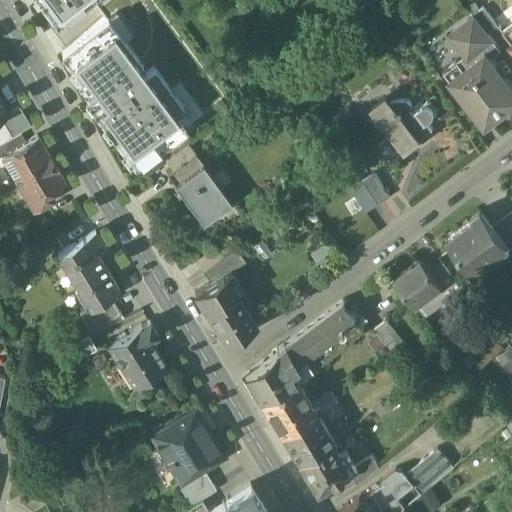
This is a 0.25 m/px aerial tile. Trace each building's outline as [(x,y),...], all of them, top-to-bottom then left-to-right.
[(86,0),(41,0),(51,13),(59,8),(65,16),(86,0)] [(483,6),(474,13),(489,32),(498,25),(483,6)] [(489,32),(474,13),(464,21),(486,51),(487,51),(497,43),(489,32)] [(143,65),(108,18),(62,52),(82,78),(78,80),(98,107),(95,110),(135,163),(185,126),(175,112),(183,106),(154,67),(146,73),(141,66),(143,65)] [(486,51),(464,21),(449,32),(466,53),(444,71),(471,106),(484,123),(487,121),(487,122),(502,111),(501,111),(511,102),(511,85),(496,64),(497,64),(487,51),(486,51)] [(511,22),(502,30),(511,42),(511,41),(511,22)] [(0,116),(1,116),(11,110),(0,92),(0,116)] [(408,99),(394,99),(373,115),(388,135),(381,141),(379,144),(379,147),(379,150),(381,153),(384,155),(387,155),(390,154),(398,148),(402,153),(432,129),(427,122),(436,114),(437,111),(430,102),(427,102),(413,112),(411,109),(412,108),(412,104),(408,99)] [(11,110),(1,116),(12,134),(21,129),(31,123),(20,104),(11,110)] [(12,134),(0,140),(0,150),(2,153),(3,153),(27,138),(21,129),(12,134)] [(27,138),(3,153),(13,171),(47,150),(37,132),(27,138)] [(188,141),(165,158),(173,168),(195,152),(188,141)] [(47,150),(13,171),(34,206),(53,195),(49,187),(51,186),(55,186),(59,184),(60,181),(64,178),(47,150)] [(173,168),(168,172),(175,182),(203,162),(195,152),(173,168)] [(2,153),(0,154),(0,177),(13,171),(3,153),(2,153)] [(203,162),(175,182),(203,220),(231,200),(203,162)] [(389,196),(374,172),(362,179),(364,182),(378,203),(389,196)] [(364,182),(352,190),(366,211),(378,203),(364,182)] [(473,218),(446,238),(471,270),(507,243),(495,227),(492,224),(481,209),(472,216),(473,218)] [(511,218),(510,216),(511,214),(511,209),(492,224),(495,227),(499,225),(511,242),(511,218)] [(96,231),(83,238),(59,252),(80,288),(86,284),(97,302),(110,295),(120,289),(98,252),(106,247),(96,231)] [(228,235),(195,258),(203,270),(236,246),(228,235)] [(236,246),(203,270),(211,280),(232,268),(232,269),(246,260),(236,246)] [(420,260),(414,265),(413,264),(394,278),(415,304),(441,284),(442,284),(431,269),(422,257),(419,259),(420,260)] [(457,281),(442,260),(431,269),(442,284),(441,284),(445,290),(457,281)] [(211,280),(195,291),(206,310),(242,286),(232,269),(232,268),(211,280)] [(86,284),(80,288),(81,288),(77,291),(87,308),(97,302),(86,284)] [(441,284),(415,304),(424,316),(447,298),(450,297),(445,290),(441,284)] [(242,286),(206,310),(227,342),(257,324),(248,310),(254,306),(242,286)] [(127,289),(114,297),(120,306),(133,298),(127,289)] [(89,328),(121,313),(110,295),(97,302),(87,308),(80,313),(89,328)] [(343,299),(278,348),(296,378),(327,358),(365,328),(343,299)] [(413,352),(386,317),(374,326),(401,361),(413,352)] [(151,319),(143,324),(142,323),(110,343),(124,366),(135,384),(167,364),(151,337),(159,332),(151,319)] [(89,334),(66,345),(75,359),(97,347),(89,334)] [(278,348),(246,373),(262,399),(296,378),(278,348)] [(511,350),(510,348),(499,356),(511,374),(511,350)] [(296,378),(262,399),(282,432),(316,410),(314,407),(311,402),(296,378)] [(331,390),(311,402),(314,407),(319,404),(322,408),(336,399),(331,390)] [(382,402),(375,408),(379,413),(386,408),(382,402)] [(316,410),(282,432),(299,460),(333,439),(317,411),(316,410)] [(223,455),(196,411),(155,436),(168,457),(164,459),(177,482),(181,479),(182,480),(204,467),(223,455)] [(333,439),(299,460),(317,489),(331,480),(333,482),(335,482),(338,482),(340,481),(341,479),(342,476),(341,474),(348,470),(355,465),(346,450),(340,453),(335,445),(337,444),(333,439)] [(406,473),(404,474),(412,484),(413,485),(421,493),(430,486),(453,466),(438,447),(406,473)] [(355,465),(348,470),(357,484),(380,466),(372,454),(355,465)] [(204,467),(182,480),(181,479),(177,482),(191,504),(200,499),(217,488),(204,467)] [(402,468),(395,468),(382,479),(382,482),(385,480),(398,496),(412,484),(404,474),(406,473),(402,468)] [(267,511),(243,472),(218,488),(217,488),(200,499),(208,511),(267,511)] [(362,498),(360,495),(345,504),(347,506),(337,511),(397,511),(402,508),(406,505),(398,496),(385,480),(382,482),(362,498)] [(430,486),(421,493),(432,510),(442,503),(430,486)] [(191,504),(179,511),(208,511),(200,499),(191,504)]
